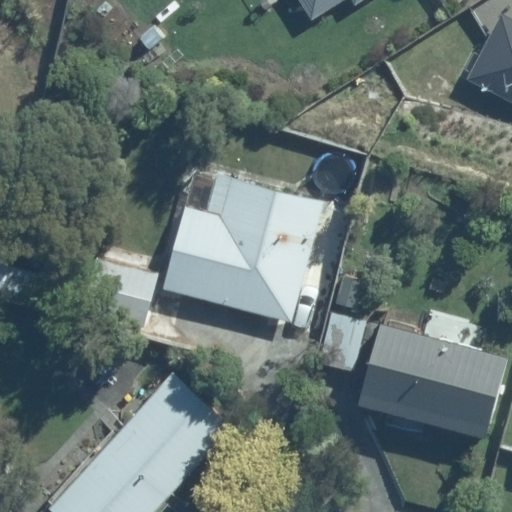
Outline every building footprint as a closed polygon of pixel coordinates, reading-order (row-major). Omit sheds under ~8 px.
[(288,324),(323,195),(224,167),(211,214),(193,209),(170,292),(288,324)] [(143,329),(160,276),(90,253),(72,306),(143,329)] [(49,280),(0,266),(0,300),(40,312),(49,280)] [(489,329),(426,311),(419,335),(384,325),(361,408),(485,444),(509,360),(483,353),(489,329)] [(358,371),(367,318),(338,313),(329,366),(358,371)] [(156,511),(235,422),(175,370),(54,509),(57,511),(156,511)]
